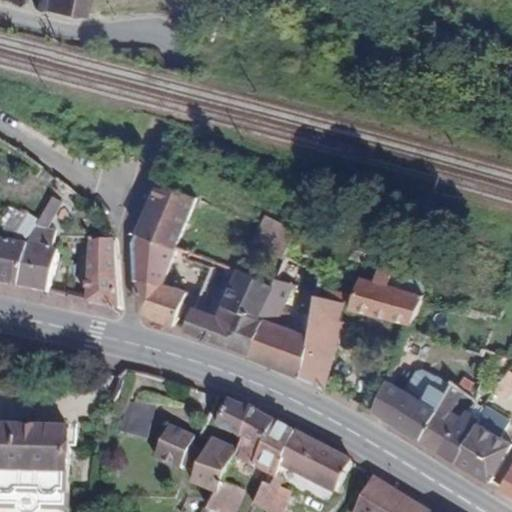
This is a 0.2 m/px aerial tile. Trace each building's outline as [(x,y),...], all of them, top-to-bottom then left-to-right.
[(35,0),(36,1),(77,11),(80,0),(35,0)] [(140,230),(178,245),(196,196),(159,178),(140,230)] [(38,225),(49,228),(62,202),(53,197),(38,225)] [(221,218),(260,229),(263,222),(253,219),(223,210),(221,218)] [(6,212),(3,229),(31,234),(34,217),(6,212)] [(266,214),(256,212),(253,219),(263,222),(266,214)] [(263,222),(260,229),(255,242),(285,255),(296,228),(266,214),(263,222)] [(134,242),(137,270),(165,281),(178,245),(140,230),(134,242)] [(0,279),(20,283),(29,243),(0,237),(0,279)] [(122,307),(117,238),(95,237),(89,299),(122,307)] [(59,249),(53,247),(29,243),(20,283),(48,289),(59,249)] [(302,373),(325,384),(345,320),(339,318),(344,303),(413,320),(425,294),(396,285),(387,283),(392,266),(378,262),(373,279),(360,275),(354,295),(326,289),(324,297),(315,295),(309,334),(302,373)] [(219,315),(196,305),(187,327),(250,350),(274,284),(239,268),(219,315)] [(432,279),(401,269),(396,285),(425,294),(432,279)] [(176,324),(189,292),(165,281),(137,270),(141,311),(176,324)] [(277,277),(274,284),(250,350),(249,352),(302,373),(309,334),(278,322),(293,283),(277,277)] [(492,359),(500,362),(507,351),(500,347),(496,351),(492,359)] [(511,372),(501,389),(511,396),(511,372)] [(422,436),(452,381),(436,373),(422,397),(387,379),(375,408),(422,436)] [(441,448),(458,421),(447,415),(463,390),(462,389),(452,381),(422,436),(441,448)] [(245,438),(259,410),(230,399),(219,424),(245,438)] [(479,422),(508,439),(511,431),(511,413),(490,401),(479,422)] [(151,406),(126,402),(121,436),(146,439),(151,406)] [(240,450),(237,455),(277,476),(284,463),(299,432),(259,410),(245,438),(240,450)] [(465,410),(458,421),(441,448),(457,458),(479,422),(481,417),(465,410)] [(479,422),(457,458),(491,479),(511,441),(508,439),(479,422)] [(69,428),(0,426),(0,504),(67,506),(69,428)] [(353,462),(299,432),(284,463),(337,492),(353,462)] [(237,455),(240,450),(213,438),(193,482),(217,492),(219,493),(224,481),(233,464),(237,455)] [(274,483),(277,476),(237,455),(233,464),(266,480),(274,483)] [(511,466),(502,486),(511,491),(511,466)] [(434,511),(375,475),(356,511),(434,511)] [(266,480),(256,502),(270,508),(283,479),(277,476),(274,483),(266,480)] [(215,509),(224,511),(236,511),(246,490),(224,481),(219,493),(217,492),(211,507),(215,509)]
